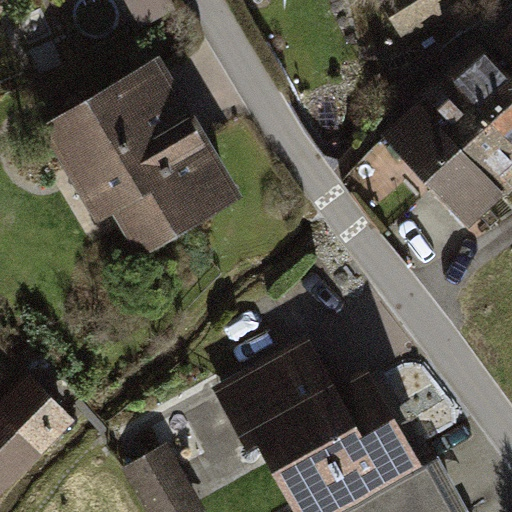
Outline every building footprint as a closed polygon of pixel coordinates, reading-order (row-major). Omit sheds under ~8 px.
[(175,8),(170,0),(125,0),(141,28),(175,8)] [(455,0),(379,0),(403,39),(456,1),(455,0)] [(511,21),(495,42),(511,57),(511,21)] [(511,73),(477,37),(382,127),(468,225),(511,184),(511,73)] [(157,54),(38,119),(94,222),(112,210),(138,253),(237,195),(157,54)] [(307,332),(211,386),(245,448),(257,442),(294,511),(331,511),(425,463),(366,363),(335,381),(307,332)] [(28,370),(0,396),(0,416),(41,454),(75,418),(28,370)] [(0,493),(41,454),(0,416),(0,493)] [(167,442),(122,467),(147,511),(204,511),(208,509),(167,442)] [(452,511),(427,466),(340,511),(452,511)]
